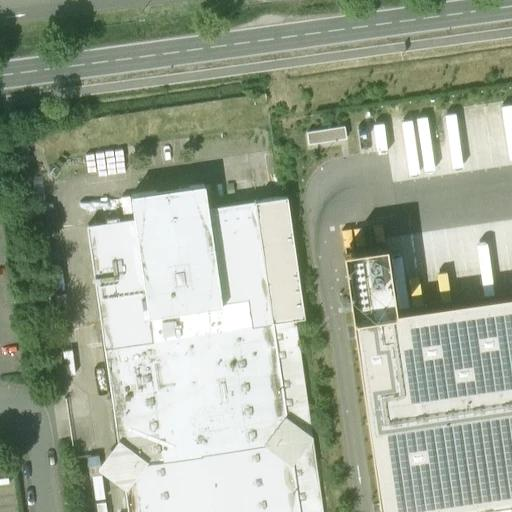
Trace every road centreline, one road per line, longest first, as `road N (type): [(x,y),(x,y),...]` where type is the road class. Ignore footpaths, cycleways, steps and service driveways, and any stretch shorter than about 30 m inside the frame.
road 1 (secondary): [(0,73),(511,6)]
road 2 (unclassified): [(51,511),(36,420),(24,407),(0,405)]
